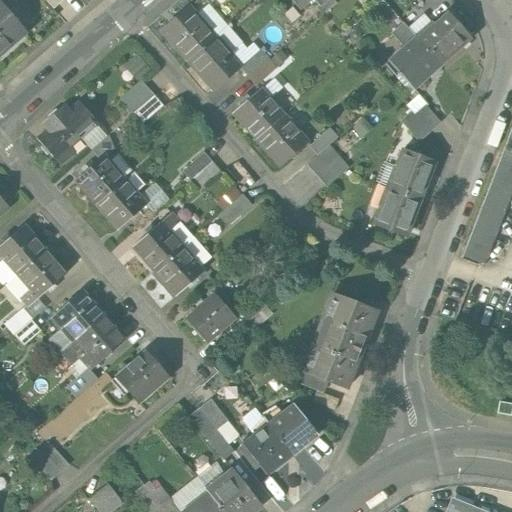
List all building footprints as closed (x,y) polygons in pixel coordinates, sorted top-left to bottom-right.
[(48,0),(57,9),(66,0),(48,0)] [(0,6),(0,53),(24,33),(0,6)] [(184,8),(157,31),(183,62),(210,39),(184,8)] [(470,40),(447,14),(432,27),(434,30),(419,43),(439,66),(470,40)] [(210,39),(183,62),(206,90),(224,75),(227,78),(238,69),(239,68),(238,67),(213,37),(210,39)] [(414,38),(387,62),(412,91),(439,66),(419,43),(414,38)] [(257,51),(238,67),(239,68),(238,69),(245,78),(265,61),(257,51)] [(139,78),(151,67),(139,54),(128,65),(139,78)] [(265,61),(245,78),(254,88),(274,71),(265,61)] [(146,123),(167,103),(144,78),(122,98),(146,123)] [(258,90),(230,115),(253,141),(281,117),(258,90)] [(58,107),(38,125),(43,131),(33,139),(54,164),(68,152),(63,147),(72,139),(73,140),(91,125),(73,104),(63,112),(58,107)] [(439,123),(424,107),(414,116),(429,133),(439,123)] [(281,117),(253,141),(278,169),(306,144),(281,117)] [(511,129),(501,157),(511,161),(511,129)] [(325,132),(308,147),(316,156),(333,142),(325,132)] [(185,170),(200,186),(221,166),(206,150),(185,170)] [(433,163),(401,151),(395,169),(397,170),(390,189),(419,200),(433,163)] [(99,157),(71,182),(92,206),(121,181),(99,157)] [(511,161),(501,157),(462,259),(482,266),(511,187),(511,161)] [(121,181),(92,206),(114,231),(143,205),(121,181)] [(222,200),(233,187),(225,181),(214,193),(222,200)] [(236,219),(254,206),(239,187),(221,200),(236,219)] [(419,200),(390,189),(382,209),(380,208),(373,225),(380,228),(405,238),(419,200)] [(177,223),(169,214),(159,223),(167,232),(177,223)] [(159,223),(130,248),(152,273),(181,248),(167,232),(159,223)] [(16,231),(0,244),(0,283),(2,285),(40,252),(19,227),(15,230),(16,231)] [(181,248),(152,273),(174,297),(203,272),(181,248)] [(40,252),(2,285),(23,310),(62,276),(40,252)] [(359,292),(337,283),(332,295),(355,303),(359,292)] [(80,293),(48,320),(57,331),(45,341),(57,356),(57,355),(101,317),(80,293)] [(332,295),(331,294),(301,373),(302,374),(325,383),(345,390),(376,312),(355,303),(332,295)] [(213,295),(184,320),(205,344),(234,319),(213,295)] [(13,309),(0,320),(0,327),(9,338),(26,323),(13,309)] [(57,355),(57,356),(68,369),(78,361),(86,371),(86,370),(87,371),(95,364),(96,366),(123,343),(101,317),(57,355)] [(26,323),(9,338),(19,349),(36,334),(26,323)] [(144,353),(111,382),(123,396),(127,392),(137,403),(166,378),(144,353)] [(86,371),(65,389),(74,399),(96,381),(87,371),(86,370),(86,371)] [(325,383),(302,374),(298,385),(315,392),(321,394),(325,383)] [(321,394),(315,392),(311,403),(333,411),(337,400),(321,394)] [(226,421),(210,400),(199,409),(228,445),(238,437),(226,421)] [(511,402),(500,400),(498,413),(511,414),(511,402)] [(317,436),(292,404),(267,424),(292,456),(317,436)] [(228,445),(199,409),(189,417),(222,460),(233,452),(228,445)] [(267,424),(242,444),(267,475),(292,456),(267,424)] [(67,464),(47,442),(37,451),(57,473),(67,464)] [(57,473),(37,451),(28,459),(48,481),(57,473)] [(218,473),(215,466),(197,480),(208,495),(221,511),(250,511),(260,505),(232,470),(222,478),(218,473)] [(107,485),(88,499),(97,511),(110,511),(121,504),(107,485)] [(168,511),(176,506),(162,487),(151,496),(163,511),(168,511)] [(221,511),(208,495),(185,511),(221,511)] [(163,511),(151,496),(141,503),(147,511),(163,511)]
